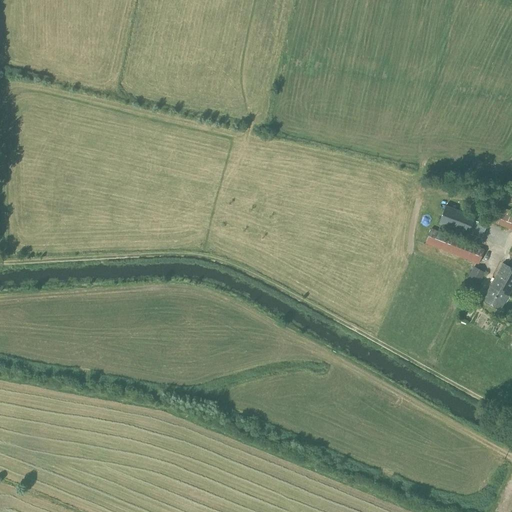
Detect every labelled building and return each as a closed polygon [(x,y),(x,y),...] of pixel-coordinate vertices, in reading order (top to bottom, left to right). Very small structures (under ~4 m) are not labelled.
[(511,211),(497,205),(490,222),(511,230),(511,211)] [(481,239),(486,226),(474,221),(476,217),(446,206),(439,225),(468,236),(469,234),(481,239)] [(431,229),(425,243),(478,265),(484,250),(431,229)] [(498,257),(503,234),(489,231),(484,254),(498,257)] [(511,269),(503,264),(492,282),(500,287),(499,290),(503,291),(501,295),(507,298),(511,289),(511,269)] [(474,268),(465,283),(476,289),(485,274),(474,268)] [(500,287),(492,282),(482,301),(500,311),(507,298),(501,295),(503,291),(499,290),(500,287)] [(482,328),(492,332),(496,322),(487,318),(482,328)] [(503,327),(497,324),(492,334),(511,342),(511,324),(506,322),(503,327)]
